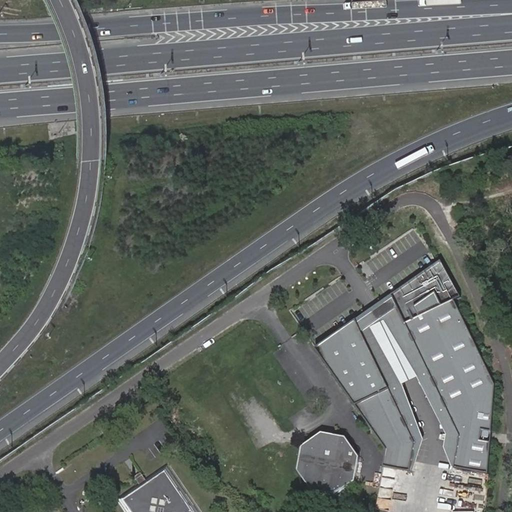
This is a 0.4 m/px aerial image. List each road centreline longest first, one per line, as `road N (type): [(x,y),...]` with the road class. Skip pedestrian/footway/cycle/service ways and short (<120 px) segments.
road 1 (motorway): [(0,430),(377,171),(511,113)]
road 2 (motorway): [(0,105),(511,61)]
road 3 (motorway): [(511,27),(0,69)]
road 4 (motorway): [(511,3),(0,34)]
road 5 (residential): [(415,196),(391,201),(279,292),(0,477)]
road 6 (motorway): [(0,365),(52,293),(85,200),(91,117),(59,0)]
